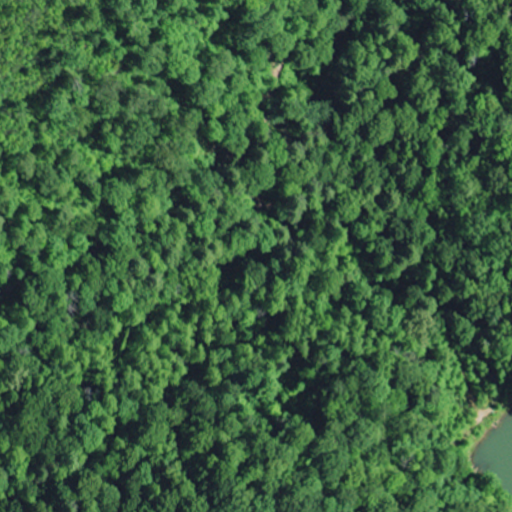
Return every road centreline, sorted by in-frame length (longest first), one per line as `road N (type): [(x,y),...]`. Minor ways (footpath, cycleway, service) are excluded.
road 1 (track): [(327,0),(272,274),(174,316),(0,333)]
road 2 (track): [(280,257),(361,272),(511,396)]
